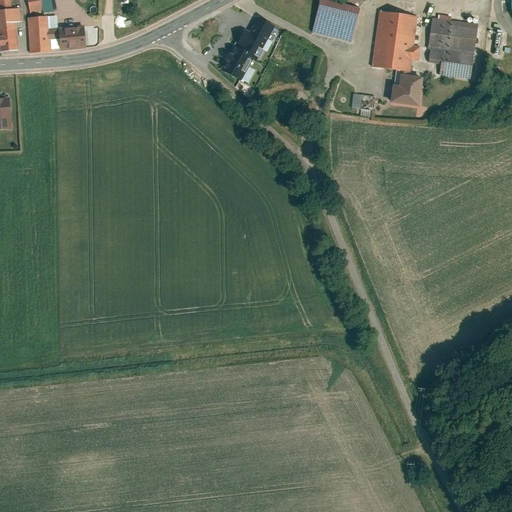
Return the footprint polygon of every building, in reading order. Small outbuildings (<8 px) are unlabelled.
[(0,0),(0,52),(18,50),(15,21),(20,21),(19,8),(10,9),(8,0),(0,0)] [(41,0),(27,0),(30,51),(88,48),(86,21),(59,23),(59,13),(43,14),(41,0)] [(41,0),(43,14),(59,13),(56,0),(41,0)] [(358,7),(329,0),(317,0),(310,32),(350,41),(358,7)] [(418,15),(376,10),(368,66),(397,69),(410,71),(411,62),(416,63),(418,47),(414,47),(418,15)] [(241,29),(217,69),(247,87),(255,73),(246,67),(260,43),(271,50),(283,28),(258,14),(247,33),(241,29)] [(477,25),(429,19),(425,47),(439,49),(436,76),(471,80),(477,25)] [(410,71),(397,69),(392,99),(418,104),(424,74),(410,71)] [(374,110),(375,96),(351,94),(350,108),(374,110)] [(8,99),(0,99),(0,130),(10,130),(8,99)]
